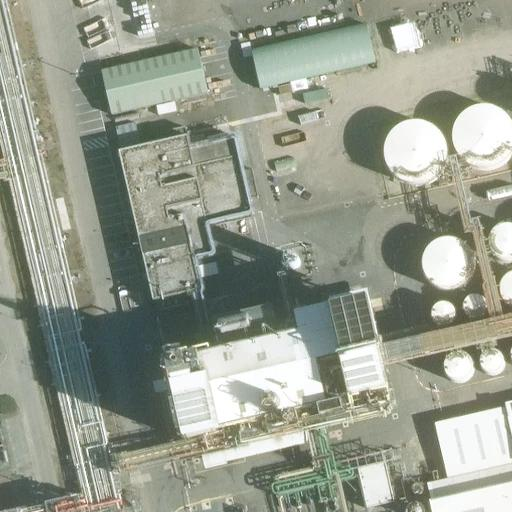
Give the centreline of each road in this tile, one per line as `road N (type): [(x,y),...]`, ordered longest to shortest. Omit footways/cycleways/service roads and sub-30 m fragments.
road 1 (unknown): [(154,511),(37,0)]
road 2 (unknown): [(8,294),(57,511)]
